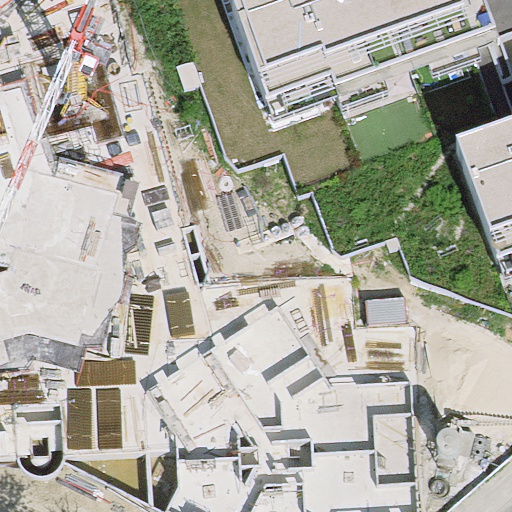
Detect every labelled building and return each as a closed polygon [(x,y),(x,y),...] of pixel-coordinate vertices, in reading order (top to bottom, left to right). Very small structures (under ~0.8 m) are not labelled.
[(0,0),(0,18),(28,0),(0,0)] [(483,0),(241,0),(230,4),(272,122),(334,99),(338,111),(438,74),(433,60),(496,36),(483,0)] [(502,51),(496,36),(433,60),(438,74),(502,51)] [(0,345),(25,340),(79,357),(128,298),(119,196),(51,168),(23,89),(0,95),(0,345)] [(511,142),(453,163),(496,283),(511,277),(511,142)] [(285,295),(146,390),(177,443),(181,485),(170,511),(427,511),(429,490),(454,479),(447,407),(415,383),(341,377),(285,295)]
